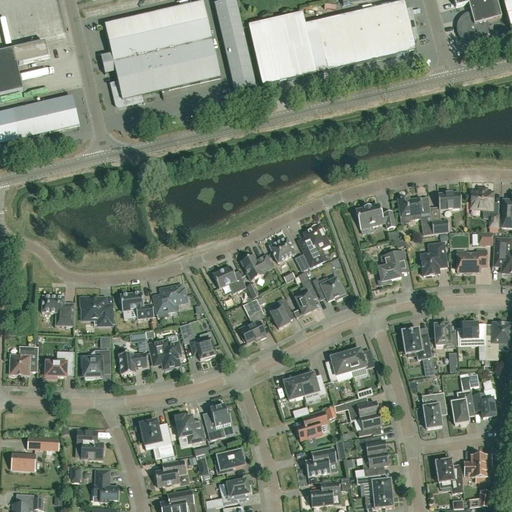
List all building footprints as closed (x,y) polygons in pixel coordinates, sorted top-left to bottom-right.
[(242,29),(236,0),(214,6),(234,94),(256,89),(242,29)] [(484,26),(483,24),(501,19),(495,0),(453,0),(456,9),(468,5),(471,18),(469,18),(468,19),(466,19),(464,21),(463,22),(462,24),(461,25),(460,27),(460,29),(460,31),(461,33),(461,35),(463,37),(464,39),(466,40),(468,41),(470,42),(472,42),(474,42),(476,41),(478,40),(480,39),(481,38),(483,36),(483,34),(484,32),(484,30),(484,28),(484,26)] [(511,0),(500,0),(509,31),(511,30),(511,0)] [(303,15),(248,28),(262,89),(316,76),(327,74),(415,53),(413,44),(417,43),(410,13),(406,14),(404,4),(345,18),(316,24),(305,27),(303,15)] [(203,5),(105,28),(111,57),(101,60),(104,75),(115,73),(117,83),(111,85),(116,107),(120,109),(143,104),(142,98),(220,80),(203,5)] [(52,7),(45,8),(49,34),(56,33),(52,7)] [(22,14),(29,40),(43,36),(36,10),(22,14)] [(5,17),(1,19),(6,36),(10,35),(5,17)] [(17,67),(48,60),(45,45),(0,55),(0,98),(23,93),(17,67)] [(66,100),(0,115),(0,145),(78,128),(71,99),(66,100)] [(471,208),(471,211),(484,212),(483,220),(490,221),(489,229),(497,230),(498,217),(498,205),(492,205),(493,195),(486,195),(486,192),(479,192),(478,194),(472,194),(471,208)] [(459,195),(438,196),(439,213),(461,211),(459,195)] [(511,196),(511,202),(503,202),(501,229),(511,230),(511,196)] [(400,202),(397,202),(400,218),(407,217),(408,219),(414,218),(415,222),(421,221),(423,238),(433,237),(431,224),(429,208),(429,206),(421,207),(420,201),(409,202),(409,200),(406,201),(406,199),(400,200),(400,202)] [(365,210),(356,213),(361,232),(386,225),(387,231),(395,229),(391,214),(384,216),(384,218),(382,219),(378,206),(369,209),(365,210)] [(431,224),(433,237),(439,236),(447,235),(448,235),(446,222),(431,224)] [(310,269),(321,264),(326,261),(322,251),(329,248),(324,237),(324,236),(324,234),(324,233),(323,231),(322,230),(320,229),(319,227),(318,227),(316,227),(314,227),(312,228),(311,229),(310,231),(309,231),(310,233),(304,236),(305,240),(298,244),(310,269)] [(492,235),(478,235),(478,248),(492,248),(492,235)] [(287,240),(269,249),(277,265),(295,256),(287,240)] [(495,240),(494,258),(493,269),(502,269),(501,275),(511,275),(511,255),(510,256),(511,241),(495,240)] [(444,245),(428,247),(429,256),(420,257),(422,270),(421,272),(421,276),(423,277),(423,278),(439,276),(438,270),(447,269),(444,245)] [(477,257),(457,257),(457,265),(456,266),(455,266),(455,267),(455,268),(455,269),(455,270),(455,271),(456,272),(457,273),(457,275),(479,275),(479,269),(486,269),(486,252),(477,252),(477,257)] [(401,280),(400,277),(409,275),(406,265),(403,254),(380,259),(382,270),(378,271),(379,278),(377,278),(379,288),(391,285),(390,283),(401,280)] [(294,261),(301,275),(310,271),(302,257),(294,261)] [(253,258),(241,264),(251,284),(263,277),(262,275),(272,270),(266,258),(256,263),(253,258)] [(230,269),(213,277),(219,291),(229,286),(233,295),(246,290),(239,274),(233,277),(230,269)] [(312,284),(317,294),(322,292),(328,304),(336,300),(336,302),(347,297),(342,287),(340,288),(337,280),(329,283),(327,280),(319,284),(318,281),(312,284)] [(315,312),(311,303),(310,300),(316,297),(311,286),(300,292),(302,296),(295,299),(303,317),(315,312)] [(174,313),(173,308),(178,307),(177,302),(178,304),(179,305),(181,306),(183,305),(184,304),(185,303),(185,301),(186,301),(184,291),(182,292),(181,288),(160,292),(161,296),(151,298),(155,318),(157,318),(157,321),(166,320),(165,315),(174,313)] [(251,292),(241,298),(244,304),(255,299),(251,292)] [(122,314),(136,312),(137,322),(154,320),(152,307),(151,307),(143,308),(142,295),(120,298),(120,299),(119,300),(119,304),(121,305),(122,314)] [(43,315),(56,316),(55,329),(74,329),(75,305),(64,305),(64,301),(65,301),(65,300),(42,299),(42,315),(43,315)] [(262,299),(256,302),(259,308),(265,305),(262,299)] [(115,327),(114,311),(113,306),(105,306),(105,301),(92,301),(92,300),(80,300),(81,310),(82,309),(82,319),(85,322),(98,322),(98,327),(115,327)] [(270,315),(278,331),(289,325),(284,315),(290,312),(284,300),(277,304),(280,310),(270,315)] [(257,323),(264,319),(259,308),(256,302),(243,308),(246,314),(251,311),(254,317),(249,319),(253,328),(241,333),(242,336),(240,337),(244,344),(246,343),(247,346),(259,340),(260,342),(266,339),(259,324),(258,325),(257,323)] [(485,338),(484,348),(484,362),(497,363),(498,345),(510,346),(511,335),(511,327),(511,326),(509,324),(503,324),(501,326),(491,325),(491,338),(485,338)] [(485,326),(477,327),(477,325),(462,325),(462,330),(457,331),(457,342),(458,349),(484,348),(485,338),(485,327),(485,326)] [(189,326),(179,329),(184,346),(189,344),(192,352),(191,352),(193,359),(199,358),(200,362),(204,361),(205,362),(211,361),(211,359),(215,358),(211,343),(201,345),(200,341),(194,342),(189,326)] [(444,351),(456,350),(455,332),(449,333),(448,327),(446,327),(445,326),(440,326),(439,327),(434,328),(435,348),(443,348),(444,351)] [(420,341),(418,332),(418,331),(410,332),(409,331),(403,332),(403,334),(401,334),(405,357),(408,356),(408,359),(417,357),(418,362),(432,360),(428,340),(420,341)] [(146,335),(145,335),(137,336),(138,345),(139,354),(148,352),(146,341),(146,335)] [(101,350),(111,350),(111,339),(101,339),(101,350)] [(179,367),(177,356),(180,355),(178,342),(168,344),(167,340),(149,344),(154,368),(163,366),(164,371),(165,370),(165,373),(172,371),(172,369),(179,367)] [(38,350),(32,350),(20,349),(19,358),(11,358),(10,371),(9,373),(9,375),(10,376),(10,377),(11,377),(12,378),(14,378),(16,377),(29,378),(30,363),(38,363),(38,350)] [(345,354),(351,374),(365,370),(360,352),(355,353),(354,351),(350,353),(350,352),(345,354)] [(90,357),(80,358),(80,370),(83,370),(83,379),(85,379),(85,381),(95,381),(95,379),(102,379),(102,365),(110,365),(109,353),(101,353),(94,353),(90,357)] [(336,378),(351,374),(345,354),(339,356),(335,357),(336,359),(330,360),(333,371),(327,372),(330,384),(337,382),(336,378)] [(458,374),(457,354),(450,354),(451,374),(458,374)] [(64,379),(64,377),(64,374),(66,374),(66,368),(73,368),(74,355),(60,355),(60,365),(46,365),(46,371),(44,371),(43,381),(56,381),(56,379),(64,379)] [(133,356),(119,358),(120,367),(119,369),(119,374),(121,375),(121,378),(135,376),(134,370),(148,368),(146,356),(133,357),(133,356)] [(459,376),(460,383),(468,382),(467,378),(467,375),(459,376)] [(298,378),(304,399),(318,394),(319,398),(326,396),(323,385),(316,387),(313,376),(308,378),(308,376),(304,377),(298,378)] [(476,377),(467,378),(468,382),(469,390),(478,389),(476,377)] [(289,403),(304,399),(298,378),(292,380),(288,381),(289,383),(284,385),(289,403)] [(484,396),(473,398),(476,414),(482,413),(483,421),(489,420),(489,422),(497,420),(496,410),(494,411),(492,401),(496,400),(494,391),(492,390),(483,391),(484,396)] [(358,401),(371,398),(369,391),(356,395),(358,401)] [(468,425),(468,420),(474,419),(473,410),(470,394),(457,396),(459,404),(451,405),(454,427),(460,426),(460,428),(461,429),(466,428),(467,427),(467,425),(468,425)] [(442,429),(440,418),(438,408),(445,407),(444,395),(433,397),(435,408),(423,410),(424,418),(425,423),(426,431),(442,429)] [(354,423),(356,422),(379,417),(378,413),(379,411),(378,407),(376,406),(376,405),(359,409),(358,402),(346,405),(349,416),(350,424),(354,423)] [(223,433),(221,428),(231,425),(228,414),(226,415),(224,407),(223,408),(222,406),(216,408),(216,410),(210,411),(213,423),(212,424),(205,426),(210,443),(219,440),(225,439),(223,433)] [(307,410),(294,413),(296,420),(309,416),(307,410)] [(324,414),(302,420),(304,427),(296,429),(297,431),(295,433),(297,437),(299,438),(300,443),(322,437),(319,428),(327,426),(324,414)] [(379,417),(356,422),(354,423),(356,434),(357,433),(359,439),(372,436),(371,431),(381,428),(381,427),(382,425),(382,422),(380,421),(379,417)] [(186,439),(188,446),(204,443),(200,424),(193,425),(192,419),(185,421),(184,418),(175,420),(179,440),(186,439)] [(160,438),(157,427),(156,423),(147,425),(147,424),(141,425),(142,426),(140,427),(141,434),(140,434),(142,443),(143,443),(144,448),(152,447),(153,451),(159,450),(161,461),(174,459),(171,446),(169,446),(166,437),(160,438)] [(436,431),(437,438),(448,437),(447,429),(436,431)] [(97,434),(77,433),(77,448),(82,448),(82,462),(102,462),(102,457),(103,456),(104,448),(102,448),(102,447),(96,446),(97,434)] [(367,459),(387,456),(385,444),(371,446),(370,440),(358,442),(360,453),(366,452),(367,459)] [(38,442),(28,441),(28,451),(38,451),(58,452),(58,442),(38,442)] [(333,451),(311,456),(312,463),(305,464),(308,479),(330,475),(328,465),(335,464),(336,464),(334,451),(333,451)] [(240,454),(224,458),(216,459),(218,467),(216,468),(218,476),(233,473),(232,471),(244,468),(242,461),(244,460),(243,455),(241,455),(240,454)] [(34,473),(34,458),(12,456),(11,472),(34,473)] [(364,479),(376,478),(375,470),(389,468),(388,466),(390,465),(389,461),(387,460),(387,456),(367,459),(368,466),(362,467),(364,479)] [(197,458),(196,459),(201,478),(208,477),(208,475),(204,457),(202,457),(197,458)] [(471,465),(464,465),(465,479),(471,479),(471,480),(475,480),(483,480),(486,478),(486,474),(486,468),(491,468),(491,457),(488,457),(481,457),(481,459),(475,459),(471,459),(471,465)] [(452,496),(463,494),(462,466),(452,468),(451,462),(444,463),(442,462),(439,462),(438,464),(435,465),(437,475),(435,477),(436,481),(438,482),(438,486),(450,484),(452,496)] [(155,475),(157,489),(164,488),(166,489),(170,488),(172,487),(179,485),(177,477),(186,475),(184,464),(161,467),(163,473),(155,475)] [(70,469),(70,485),(80,485),(81,470),(70,469)] [(109,473),(96,473),(95,489),(94,489),(94,498),(100,499),(100,504),(108,505),(108,503),(117,503),(117,490),(108,490),(109,473)] [(370,498),(392,496),(392,491),(391,491),(390,483),(391,483),(391,482),(390,482),(383,483),(382,477),(376,478),(364,479),(359,480),(360,487),(369,486),(370,498)] [(247,488),(246,482),(220,488),(224,508),(237,506),(236,499),(249,496),(249,495),(251,494),(249,487),(247,488)] [(340,495),(339,485),(320,487),(321,494),(310,495),(312,509),(333,507),(332,496),(340,495)] [(478,501),(469,502),(469,510),(477,510),(488,510),(490,494),(480,492),(478,501)] [(169,504),(161,506),(161,511),(194,511),(193,506),(191,493),(176,496),(168,497),(169,504)] [(392,496),(370,498),(370,499),(373,498),(374,510),(367,510),(366,511),(385,511),(393,510),(393,509),(392,501),(393,501),(392,496)] [(34,507),(16,506),(13,506),(12,511),(41,511),(42,501),(34,500),(34,507)] [(463,503),(452,504),(453,511),(463,511),(463,503)]
